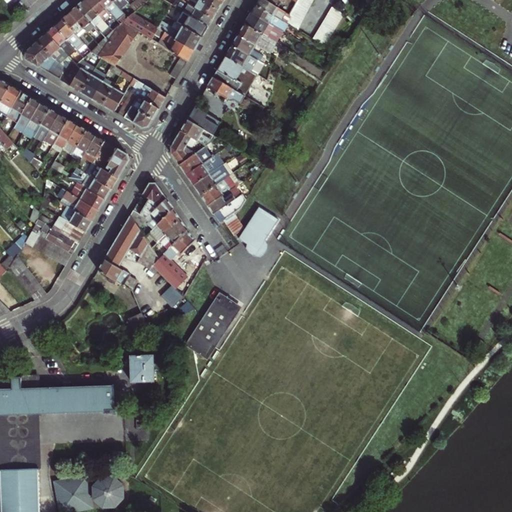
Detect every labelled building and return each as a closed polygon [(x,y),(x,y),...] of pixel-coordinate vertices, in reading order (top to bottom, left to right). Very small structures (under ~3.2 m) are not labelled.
[(84,0),(83,2),(78,6),(95,26),(103,19),(85,0),(84,0)] [(85,0),(103,19),(104,21),(111,14),(110,13),(98,0),(85,0)] [(98,0),(110,13),(118,6),(112,0),(98,0)] [(112,0),(118,6),(122,11),(129,4),(125,0),(112,0)] [(144,5),(139,0),(137,0),(131,6),(136,12),(144,5)] [(211,23),(213,19),(181,0),(172,0),(170,4),(184,12),(209,27),(211,23)] [(217,13),(218,10),(200,0),(181,0),(213,19),(217,13)] [(221,5),(223,2),(220,0),(200,0),(218,10),(221,5)] [(282,8),(267,0),(260,0),(257,6),(288,23),(293,14),(282,8)] [(299,0),(267,0),(282,8),(286,0),(291,0),(297,5),(299,0)] [(288,23),(300,31),(315,0),(299,0),(297,5),(293,14),(288,23)] [(75,9),(70,13),(86,30),(88,33),(96,26),(95,26),(78,6),(75,9)] [(122,11),(118,6),(110,13),(111,14),(121,25),(123,23),(139,32),(151,39),(154,35),(158,28),(133,14),(129,18),(123,12),(122,11)] [(288,23),(257,6),(255,9),(252,13),(289,35),(295,38),(300,31),(288,23)] [(331,7),(314,39),(326,46),(343,13),(331,7)] [(207,30),(209,27),(184,12),(178,23),(202,38),(207,30)] [(67,16),(63,20),(78,37),(86,30),(70,13),(67,16)] [(289,35),(252,13),(249,18),(246,24),(274,40),(277,34),(287,40),(289,35)] [(60,22),(55,26),(77,50),(80,54),(84,58),(85,58),(86,56),(84,54),(89,49),(88,47),(78,37),(63,20),(60,22)] [(200,41),(202,38),(178,23),(176,22),(172,28),(162,21),(158,28),(165,33),(195,51),(200,41)] [(98,45),(92,52),(91,52),(113,66),(115,67),(126,52),(139,32),(123,23),(121,25),(113,31),(106,38),(98,45)] [(274,40),(246,24),(243,29),(239,35),(256,45),(270,54),(277,42),(274,40)] [(52,29),(48,33),(69,57),(77,50),(55,26),(52,29)] [(192,54),(195,51),(165,33),(158,28),(154,35),(161,39),(159,44),(181,57),(188,61),(192,54)] [(44,37),(38,42),(55,61),(61,65),(67,69),(72,61),(69,57),(48,33),(44,37)] [(256,45),(239,35),(236,40),(233,46),(264,64),(266,61),(265,59),(253,51),(256,45)] [(27,61),(54,77),(61,65),(55,61),(38,42),(33,46),(26,53),(27,61)] [(264,64),(233,46),(229,51),(226,57),(259,75),(264,64)] [(177,80),(188,61),(181,57),(170,76),(177,80)] [(259,75),(226,57),(222,64),(214,78),(245,96),(246,97),(259,75)] [(77,90),(82,93),(98,65),(85,58),(84,58),(76,65),(81,70),(71,87),(77,90)] [(66,84),(71,87),(81,70),(76,65),(72,61),(67,69),(61,81),(66,84)] [(57,78),(61,81),(67,69),(61,65),(54,77),(57,78)] [(88,97),(93,99),(108,74),(109,72),(98,65),(82,93),(88,97)] [(115,67),(113,66),(110,71),(121,77),(121,76),(123,72),(115,67)] [(134,79),(123,72),(121,76),(132,82),(134,79)] [(99,103),(104,106),(116,85),(113,84),(116,79),(108,74),(93,99),(99,103)] [(134,78),(134,79),(132,82),(130,86),(134,88),(131,92),(138,97),(159,109),(163,103),(166,98),(134,78)] [(245,96),(214,78),(209,85),(207,88),(216,93),(214,97),(217,99),(219,96),(230,102),(235,101),(241,105),(246,97),(245,96)] [(0,80),(0,103),(10,86),(6,83),(1,80),(0,80)] [(110,109),(114,112),(125,95),(117,90),(119,86),(116,85),(104,106),(110,109)] [(16,89),(10,86),(0,103),(0,116),(2,114),(7,117),(21,92),(16,89)] [(28,96),(21,92),(7,117),(17,123),(32,98),(28,96)] [(138,97),(131,92),(118,114),(119,115),(125,118),(132,106),(135,102),(137,99),(138,97)] [(157,113),(159,109),(138,97),(137,99),(135,102),(132,106),(154,119),(157,113)] [(37,102),(32,98),(17,123),(14,128),(23,134),(41,104),(37,102)] [(47,107),(41,104),(23,134),(32,139),(34,137),(50,109),(47,107)] [(149,127),(154,119),(132,106),(125,118),(143,129),(146,128),(149,127)] [(55,112),(50,109),(34,137),(43,142),(44,141),(60,114),(55,112)] [(212,135),(213,135),(220,123),(198,109),(197,110),(195,109),(188,121),(205,131),(212,135)] [(65,118),(60,114),(44,141),(53,146),(69,120),(65,118)] [(74,123),(69,120),(53,146),(52,148),(61,153),(65,148),(78,125),(74,123)] [(203,134),(205,131),(188,121),(184,128),(181,132),(198,142),(206,146),(218,138),(213,135),(212,135),(210,139),(203,134)] [(84,129),(78,125),(65,148),(74,153),(87,131),(84,129)] [(14,144),(0,128),(0,141),(8,150),(14,144)] [(93,134),(87,131),(74,153),(83,158),(84,158),(96,136),(93,134)] [(198,142),(181,132),(176,140),(172,147),(172,155),(179,165),(205,147),(206,146),(198,142)] [(102,140),(96,136),(84,158),(93,163),(94,161),(105,141),(102,140)] [(113,146),(105,141),(94,161),(97,163),(99,159),(109,165),(118,149),(113,146)] [(205,147),(179,165),(184,171),(187,175),(212,157),(205,147)] [(128,155),(118,149),(109,165),(105,171),(118,178),(129,160),(128,155)] [(31,163),(34,158),(35,155),(26,150),(23,155),(31,163)] [(212,157),(187,175),(191,181),(194,185),(225,163),(218,153),(212,157)] [(43,164),(34,158),(31,163),(38,171),(43,164)] [(225,163),(194,185),(198,191),(201,195),(234,173),(226,162),(225,163)] [(65,168),(56,163),(52,168),(61,174),(65,168)] [(116,182),(118,178),(105,171),(93,163),(86,174),(91,177),(112,189),(116,182)] [(234,173),(201,195),(205,202),(208,206),(237,186),(243,182),(243,180),(238,179),(234,173)] [(109,193),(112,189),(91,177),(88,182),(85,180),(84,182),(73,176),(71,179),(77,184),(105,200),(109,193)] [(103,204),(105,200),(77,184),(71,194),(99,211),(103,204)] [(147,189),(143,196),(149,200),(144,209),(152,213),(167,198),(157,184),(149,185),(147,189)] [(237,186),(208,206),(212,212),(215,215),(243,195),(237,186)] [(96,215),(99,211),(71,194),(63,189),(58,197),(63,200),(61,203),(67,207),(93,221),(96,215)] [(243,195),(215,215),(218,220),(220,223),(223,221),(234,214),(241,209),(247,200),(243,195)] [(51,202),(44,198),(44,200),(42,206),(47,209),(51,202)] [(171,204),(167,198),(152,213),(153,215),(152,217),(153,219),(150,223),(149,224),(153,230),(175,209),(171,204)] [(34,208),(39,214),(41,209),(35,202),(32,205),(34,208)] [(144,209),(137,205),(134,210),(145,217),(147,218),(152,213),(144,209)] [(90,226),(93,221),(67,207),(61,217),(86,232),(90,226)] [(31,220),(36,225),(39,214),(34,208),(31,220)] [(260,208),(239,239),(246,244),(245,248),(249,254),(253,256),(259,257),(263,255),(266,251),(266,246),(264,242),(278,221),(260,208)] [(179,215),(175,209),(153,230),(147,235),(156,244),(182,219),(179,215)] [(145,217),(134,210),(131,215),(138,226),(145,217)] [(234,214),(223,221),(234,236),(245,229),(234,214)] [(153,275),(157,270),(153,266),(159,260),(155,255),(138,226),(131,215),(118,237),(110,251),(124,259),(130,251),(141,258),(138,262),(148,269),(153,275)] [(84,237),(86,232),(61,217),(57,224),(43,216),(40,221),(79,244),(84,237)] [(185,224),(182,219),(156,244),(161,249),(155,255),(159,260),(189,229),(185,224)] [(27,226),(22,221),(17,225),(23,230),(27,226)] [(77,248),(79,244),(40,221),(33,231),(73,255),(77,248)] [(193,235),(189,229),(159,260),(153,266),(157,270),(173,286),(176,288),(185,279),(188,281),(195,274),(186,265),(181,270),(173,263),(196,240),(193,235)] [(66,267),(73,255),(33,231),(28,239),(26,243),(66,267)] [(25,235),(15,244),(21,250),(26,243),(28,239),(25,235)] [(6,252),(10,257),(14,261),(18,256),(21,250),(15,244),(6,252)] [(124,259),(110,251),(105,259),(119,268),(124,259)] [(45,296),(47,294),(18,256),(14,261),(10,268),(35,301),(43,297),(45,296)] [(10,257),(1,265),(6,270),(10,268),(14,261),(10,257)] [(119,268),(105,259),(102,264),(98,271),(107,276),(108,280),(113,283),(116,281),(132,291),(138,281),(130,276),(131,274),(119,268)] [(176,288),(173,286),(166,293),(169,296),(176,288)] [(182,294),(176,288),(169,296),(175,302),(182,294)] [(219,294),(186,348),(209,362),(242,308),(219,294)] [(0,317),(10,313),(0,301),(0,317)] [(143,312),(132,317),(141,334),(151,329),(143,312)] [(132,358),(133,383),(156,383),(155,357),(132,358)] [(115,411),(114,387),(62,388),(40,389),(39,377),(1,378),(0,377),(0,430),(3,511),(39,511),(35,413),(115,411)] [(90,475),(56,481),(60,511),(71,511),(95,508),(90,475)] [(105,475),(96,484),(96,497),(106,505),(119,504),(126,495),(126,483),(118,475),(105,475)]
